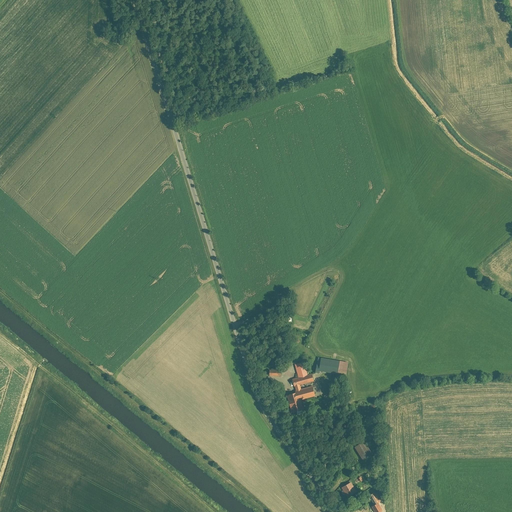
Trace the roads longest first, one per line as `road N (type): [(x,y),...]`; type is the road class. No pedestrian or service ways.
road 1 (unclassified): [(134,0),(255,394),(337,511)]
road 2 (track): [(216,511),(0,332)]
